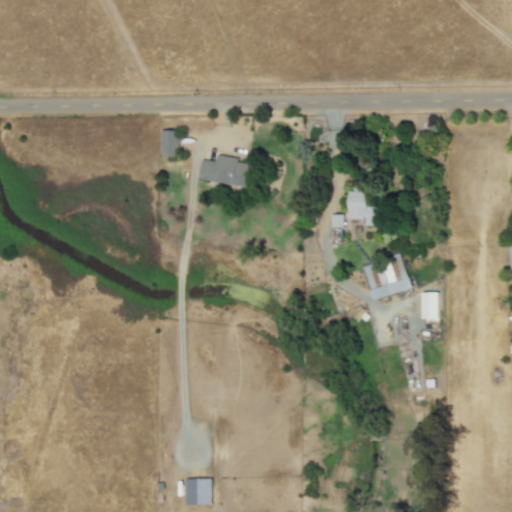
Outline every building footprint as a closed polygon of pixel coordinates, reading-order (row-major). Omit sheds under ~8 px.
[(162,155),(179,155),(180,130),(162,129),(162,155)] [(204,158),(199,177),(240,187),(246,160),(218,154),(216,161),(204,158)] [(366,217),(366,225),(383,225),(383,206),(367,206),(367,188),(349,188),(348,217),(366,217)] [(331,226),(344,226),(343,214),(331,214),(331,226)] [(412,288),(401,254),(363,265),(373,299),(412,288)] [(439,292),(422,291),(422,319),(439,319),(439,292)]
